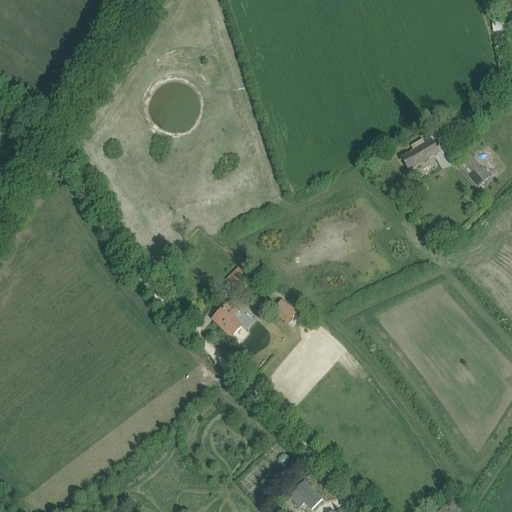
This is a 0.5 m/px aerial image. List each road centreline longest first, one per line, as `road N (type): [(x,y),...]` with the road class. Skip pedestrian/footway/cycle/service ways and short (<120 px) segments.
road 1 (track): [(49,145),(122,253),(379,511)]
road 2 (track): [(139,0),(49,145)]
